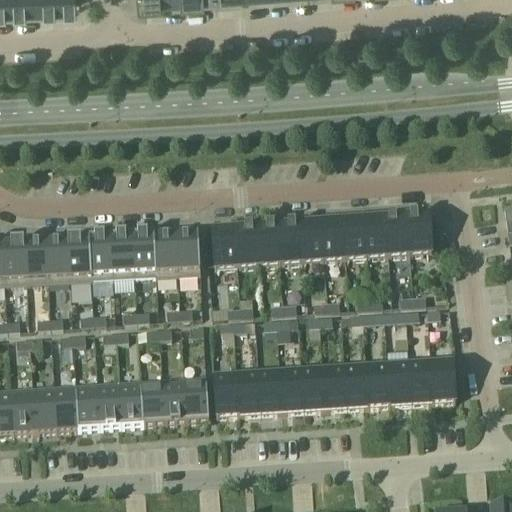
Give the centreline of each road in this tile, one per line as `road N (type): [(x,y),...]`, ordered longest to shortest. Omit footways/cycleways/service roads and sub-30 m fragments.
road 1 (residential): [(0,200),(40,211),(454,182),(496,461)]
road 2 (tertiary): [(0,144),(511,108)]
road 3 (tertiary): [(511,82),(0,115)]
road 4 (residential): [(395,469),(0,495)]
road 5 (residential): [(497,0),(491,8),(110,36)]
